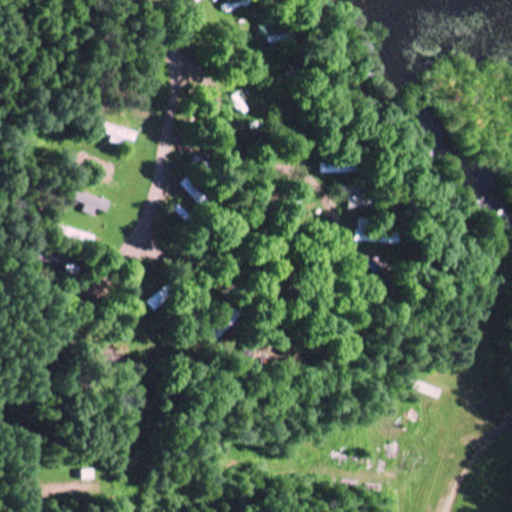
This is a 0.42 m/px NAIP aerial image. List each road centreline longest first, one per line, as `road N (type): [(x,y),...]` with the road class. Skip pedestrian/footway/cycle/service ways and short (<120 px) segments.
road 1 (residential): [(44,354),(118,292),(165,214),(185,44),(167,0)]
road 2 (residential): [(45,511),(44,354)]
